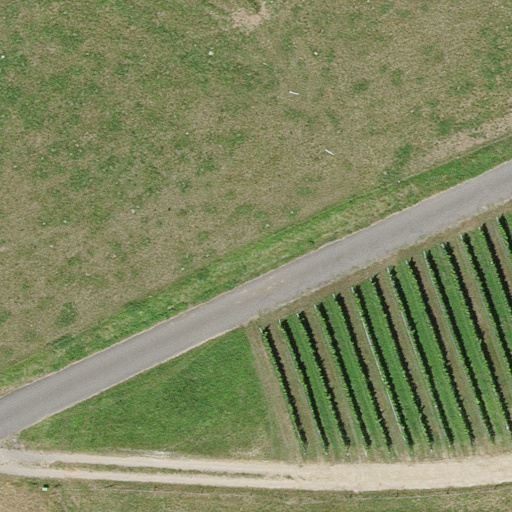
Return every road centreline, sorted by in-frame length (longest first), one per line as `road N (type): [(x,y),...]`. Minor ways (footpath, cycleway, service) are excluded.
road 1 (unclassified): [(0,420),(511,180)]
road 2 (track): [(0,468),(289,479),(511,469)]
